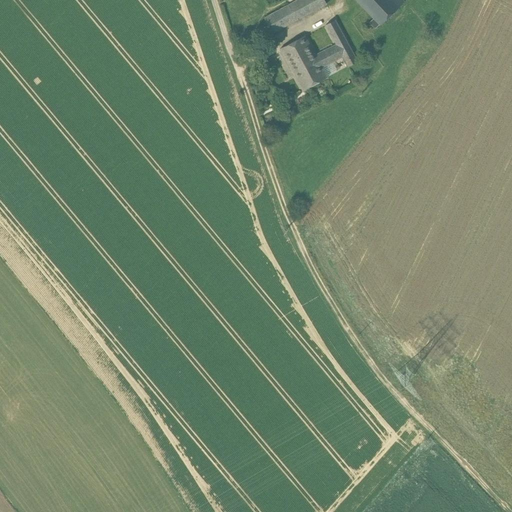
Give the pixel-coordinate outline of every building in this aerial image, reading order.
[(324,0),(297,0),(264,18),(273,34),(327,5),(324,0)] [(400,6),(394,0),(357,0),(375,18),(381,24),(400,6)] [(376,29),(381,24),(375,18),(369,22),(376,29)] [(358,62),(336,20),(327,24),(337,43),(343,55),(349,66),(358,62)] [(316,54),(306,34),(282,47),(303,88),(327,75),(322,66),(316,54)] [(337,43),(316,54),(322,66),(343,55),(337,43)] [(289,95),(285,87),(279,90),(284,98),(289,95)]
